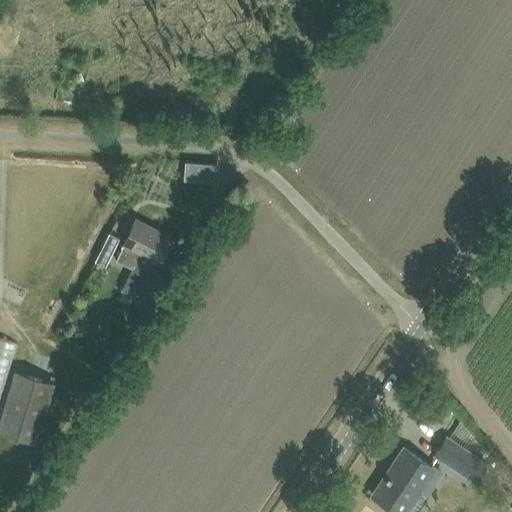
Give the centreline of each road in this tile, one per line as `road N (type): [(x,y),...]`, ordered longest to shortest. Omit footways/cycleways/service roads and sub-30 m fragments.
road 1 (unclassified): [(424,332),(254,157),(199,143),(0,136)]
road 2 (tertiary): [(303,511),(424,332)]
road 3 (tertiary): [(424,332),(511,202)]
